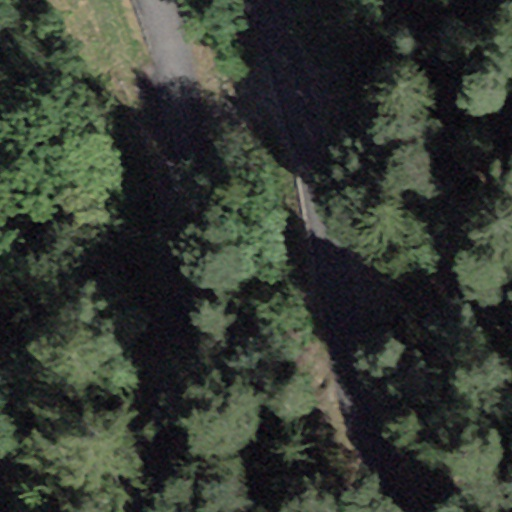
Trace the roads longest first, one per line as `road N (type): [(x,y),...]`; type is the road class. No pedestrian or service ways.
road 1 (unclassified): [(260,0),(316,184),(357,395),(406,511)]
road 2 (unclassified): [(149,511),(193,249),(190,175),(149,0)]
